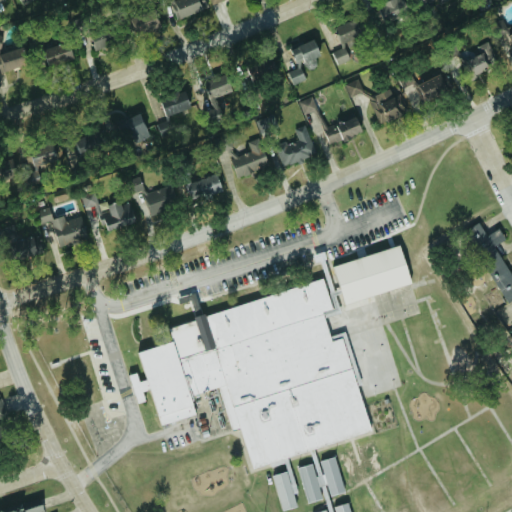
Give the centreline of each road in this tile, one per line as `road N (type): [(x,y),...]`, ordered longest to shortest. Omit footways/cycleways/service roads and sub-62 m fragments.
road 1 (residential): [(0,300),(240,217),(511,95)]
road 2 (residential): [(0,116),(170,64),(325,0)]
road 3 (residential): [(90,511),(47,437),(0,320)]
